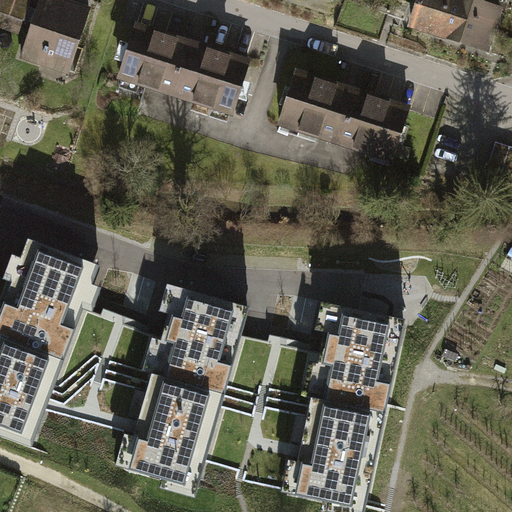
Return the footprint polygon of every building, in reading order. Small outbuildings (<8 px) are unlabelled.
[(31,0),(0,0),(0,12),(24,21),(31,0)] [(58,0),(40,0),(23,55),(70,71),(90,10),(58,0)] [(419,0),(412,23),(438,31),(448,0),(419,0)] [(498,11),(464,0),(448,0),(438,31),(488,47),(500,12),(498,11)] [(501,0),(464,0),(498,11),(501,0)] [(137,26),(121,76),(233,113),(249,62),(199,46),(197,49),(187,46),(189,42),(137,26)] [(297,73),(281,124),(393,160),(409,109),(358,92),(357,96),(347,93),(348,89),(297,73)] [(511,146),(496,142),(485,178),(499,182),(500,180),(511,183),(511,146)] [(0,327),(0,336),(64,360),(84,308),(80,307),(82,301),(89,283),(93,284),(100,265),(29,238),(22,257),(26,259),(17,283),(13,282),(4,305),(8,306),(0,327)] [(156,374),(225,394),(251,308),(181,287),(173,314),(170,313),(165,327),(162,340),(166,341),(156,374)] [(323,364),(316,398),(386,413),(406,320),(336,304),(330,332),(326,331),(322,346),(319,363),(323,364)] [(64,360),(0,336),(0,424),(2,425),(3,421),(37,434),(48,404),(64,360)] [(225,394),(156,374),(153,373),(137,427),(125,467),(163,478),(165,474),(199,484),(225,394)] [(366,504),(386,413),(316,398),(312,397),(300,452),(298,461),(302,462),(296,494),(330,501),(331,497),(366,504)]
